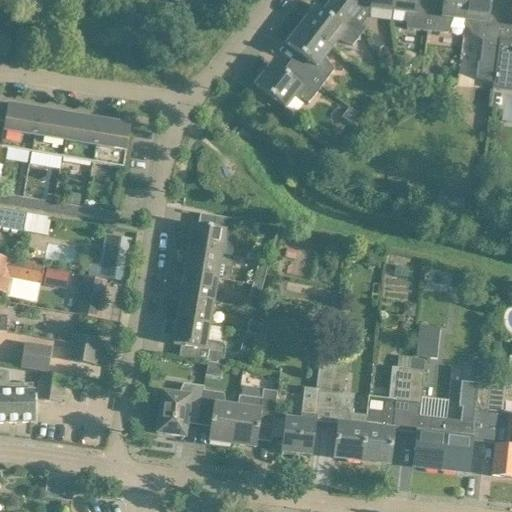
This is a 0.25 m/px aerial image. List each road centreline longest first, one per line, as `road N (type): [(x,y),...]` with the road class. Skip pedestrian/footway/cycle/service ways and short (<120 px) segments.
road 1 (residential): [(116,471),(171,127),(189,102)]
road 2 (residential): [(460,511),(116,471)]
road 3 (residential): [(0,79),(189,102)]
road 4 (residential): [(189,102),(268,0)]
